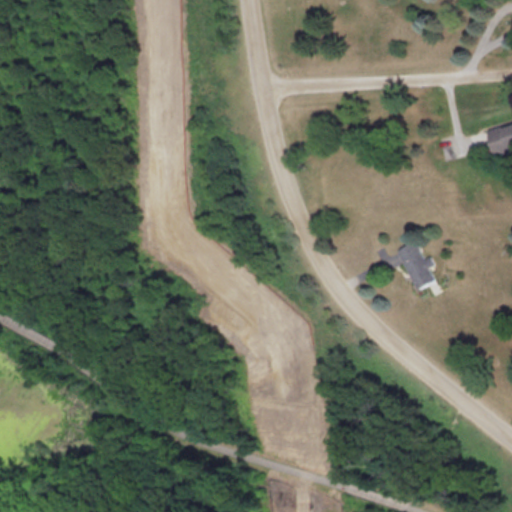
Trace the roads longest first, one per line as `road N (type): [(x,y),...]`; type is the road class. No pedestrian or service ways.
road 1 (residential): [(246,0),(273,143),(297,223),(324,277),(391,346),(511,441)]
road 2 (residential): [(261,89),(511,73)]
